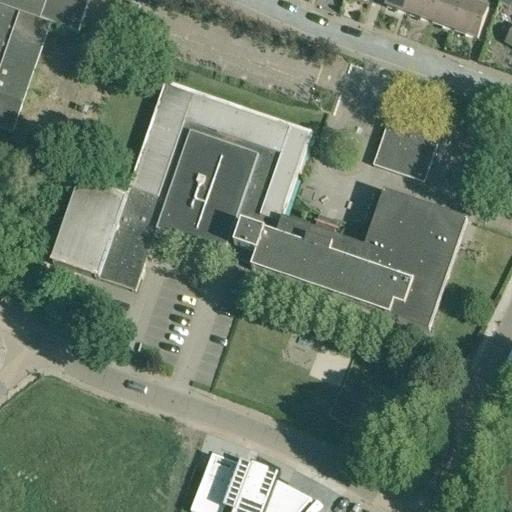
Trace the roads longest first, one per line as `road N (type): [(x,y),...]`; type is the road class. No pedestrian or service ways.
road 1 (residential): [(402,511),(257,431),(70,366),(31,340)]
road 2 (residential): [(511,96),(318,29),(259,0)]
road 3 (residential): [(416,511),(511,323)]
